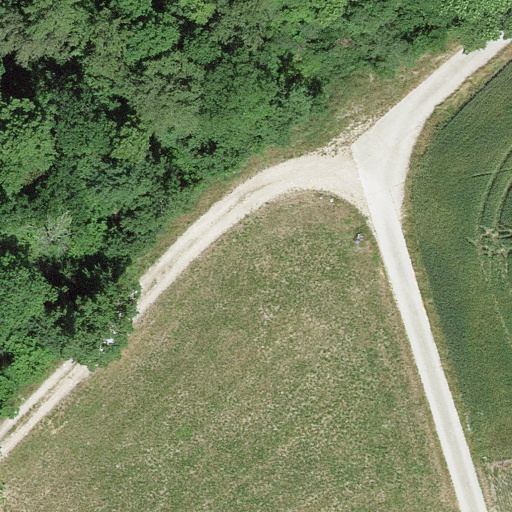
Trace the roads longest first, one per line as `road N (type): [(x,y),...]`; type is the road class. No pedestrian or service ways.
road 1 (track): [(0,446),(200,249),(264,203),(372,180)]
road 2 (track): [(474,511),(372,180)]
road 3 (track): [(372,180),(436,97),(511,30)]
